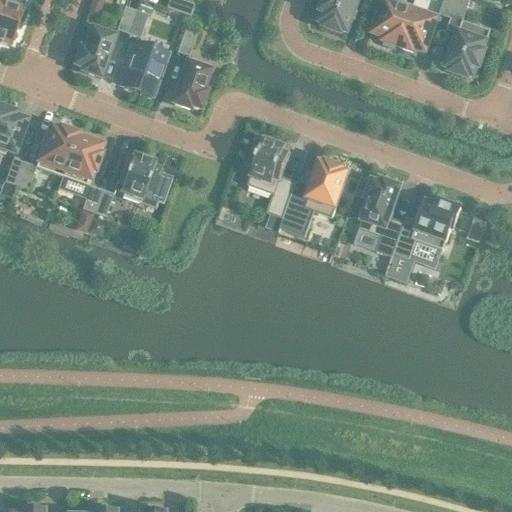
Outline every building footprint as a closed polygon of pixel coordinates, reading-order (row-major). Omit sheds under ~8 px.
[(1,0),(1,4),(0,5),(0,44),(1,44),(10,47),(16,29),(20,30),(26,13),(22,11),(26,2),(20,0),(1,0)] [(169,0),(166,10),(189,18),(193,7),(175,0),(169,0)] [(360,0),(326,0),(321,15),(323,16),(320,25),(325,27),(324,30),(325,30),(325,31),(340,36),(341,36),(342,36),(343,34),(348,35),(360,0)] [(449,26),(458,0),(445,0),(440,16),(451,20),(449,26)] [(458,0),(449,26),(460,30),(459,34),(446,70),(451,72),(450,74),(468,81),(469,78),(474,80),(478,70),(480,71),(486,55),(483,54),(487,44),(491,33),(463,23),(471,0),(458,0)] [(398,49),(413,7),(412,7),(411,11),(385,2),(373,36),(384,40),(383,44),(398,49)] [(413,7),(398,49),(413,54),(415,51),(426,55),(440,17),(413,7)] [(128,36),(136,13),(125,9),(117,32),(128,36)] [(136,13),(128,36),(140,40),(148,17),(136,13)] [(100,80),(115,38),(91,30),(84,50),(80,49),(74,67),(83,70),(82,73),(100,80)] [(185,31),(177,54),(179,55),(179,54),(187,57),(189,58),(197,35),(185,31)] [(138,44),(123,88),(152,98),(167,55),(138,44)] [(188,60),(172,105),(190,112),(191,108),(200,111),(207,94),(203,92),(212,68),(188,60)] [(2,109),(0,114),(0,155),(5,157),(6,153),(15,156),(27,122),(15,118),(17,115),(2,109)] [(61,181),(77,136),(77,135),(61,130),(59,130),(59,131),(50,128),(36,168),(25,165),(17,188),(28,192),(35,172),(61,181)] [(77,136),(61,181),(87,190),(93,176),(94,176),(96,171),(96,172),(100,160),(101,156),(100,155),(103,147),(77,138),(78,136),(77,136)] [(285,150),(264,142),(263,146),(256,143),(248,166),(254,168),(248,188),(273,197),(267,215),(284,221),(292,198),(296,185),(281,179),(288,159),(283,157),(285,150)] [(122,200),(140,206),(155,212),(158,204),(163,205),(172,179),(159,174),(160,171),(154,168),(155,165),(133,157),(131,163),(125,161),(114,192),(124,195),(122,200)] [(17,188),(25,165),(13,160),(5,184),(17,188)] [(304,210),(332,220),(348,175),(343,173),(344,171),(326,164),(325,167),(320,165),(304,210)] [(359,232),(381,240),(376,254),(393,260),(394,257),(405,225),(390,220),(401,189),(383,183),(382,186),(373,183),(366,200),(370,202),(359,232)] [(93,216),(101,193),(90,188),(82,212),(93,216)] [(101,193),(93,216),(105,220),(113,197),(101,193)] [(292,198),(284,221),(295,225),(303,202),(292,198)] [(435,205),(425,202),(416,229),(405,225),(394,257),(410,262),(410,260),(435,268),(441,251),(443,252),(450,231),(454,232),(462,209),(438,200),(435,205)] [(82,212),(79,220),(90,224),(93,216),(82,212)] [(93,223),(89,234),(100,237),(104,226),(93,223)]
